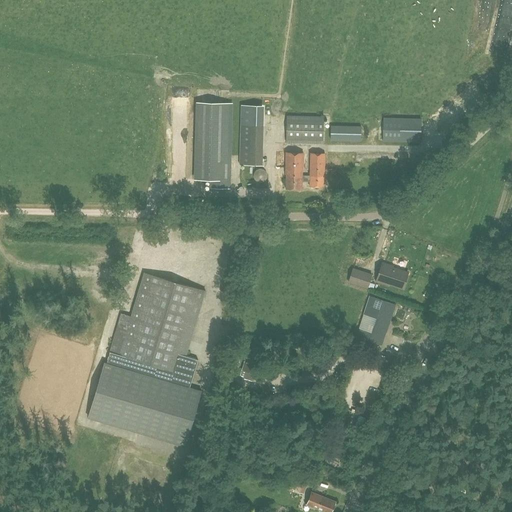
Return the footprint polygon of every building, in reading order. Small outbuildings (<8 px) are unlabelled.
[(198,102),(196,179),(210,180),(210,188),(229,188),(232,103),(198,102)] [(286,143),(323,144),(324,117),(287,116),(286,143)] [(421,119),(384,118),(383,118),(383,141),(421,142),(421,119)] [(247,126),(246,166),(265,167),(266,127),(247,126)] [(336,134),(336,146),(366,145),(366,132),(336,134)] [(286,174),(286,189),(302,189),(302,181),(310,181),(310,186),(324,187),(325,153),(310,153),(310,176),(302,176),(302,172),(303,172),(303,153),(286,152),(285,174),(286,174)] [(394,266),(384,263),(382,262),(375,281),(388,285),(388,284),(403,289),(408,273),(393,268),(394,266)] [(348,282),(367,288),(371,275),(371,274),(370,277),(358,273),(359,271),(352,268),(348,282)] [(198,360),(186,356),(206,291),(144,273),(131,316),(121,313),(106,363),(105,362),(88,417),(184,446),(201,391),(190,388),(198,360)] [(395,305),(384,301),(370,296),(357,337),(381,344),(395,305)] [(376,358),(381,349),(356,339),(353,350),(376,358)] [(250,346),(243,368),(246,369),(243,378),(253,381),(262,350),(250,346)] [(279,478),(278,482),(304,492),(308,483),(312,484),(316,475),(296,468),(291,482),(279,478)] [(307,504),(326,511),(330,511),(335,502),(312,492),(307,504)]
